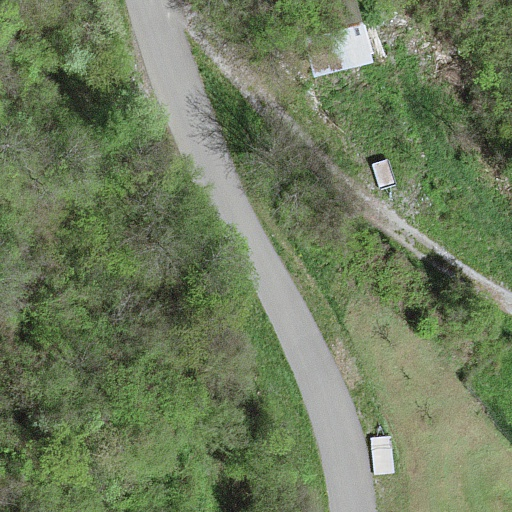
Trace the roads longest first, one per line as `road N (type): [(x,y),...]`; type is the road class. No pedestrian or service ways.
road 1 (unclassified): [(152,0),(215,172),(326,401),(353,511)]
road 2 (track): [(511,313),(349,205),(178,10),(153,5)]
